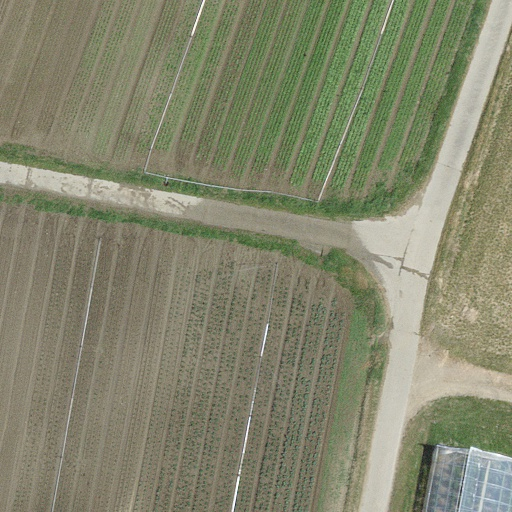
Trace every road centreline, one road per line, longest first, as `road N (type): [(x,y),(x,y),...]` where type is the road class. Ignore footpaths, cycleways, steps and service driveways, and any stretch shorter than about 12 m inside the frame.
road 1 (track): [(375,511),(422,253),(509,0)]
road 2 (track): [(422,253),(0,175)]
